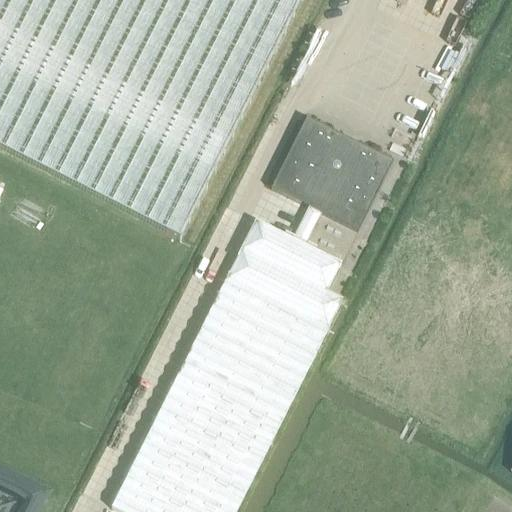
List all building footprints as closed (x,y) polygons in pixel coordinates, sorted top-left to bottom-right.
[(0,0),(0,151),(178,242),(300,0),(0,0)] [(469,29),(480,4),(470,0),(446,0),(439,16),(469,29)] [(269,191),(307,210),(319,216),(356,234),(392,164),(305,121),(269,191)] [(319,216),(307,210),(291,242),(254,223),(225,280),(326,332),(341,303),(326,295),(340,266),(303,248),(319,216)] [(113,511),(235,511),(326,332),(225,280),(194,342),(109,510),(113,511)]
